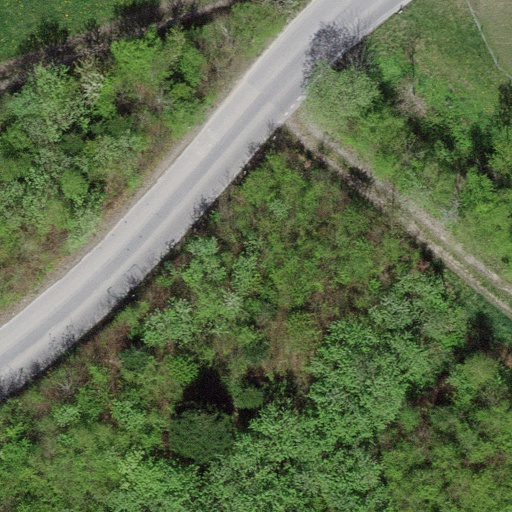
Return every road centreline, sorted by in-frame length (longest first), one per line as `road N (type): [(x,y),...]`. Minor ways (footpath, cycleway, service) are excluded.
road 1 (tertiary): [(0,361),(122,257),(268,92),(363,0)]
road 2 (track): [(0,82),(209,0)]
